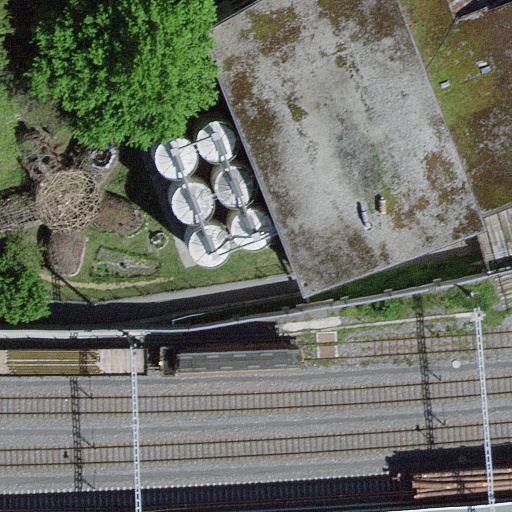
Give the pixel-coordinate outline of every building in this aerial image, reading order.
[(305,270),(511,192),(511,0),(226,0),(204,12),(305,270)] [(201,128),(202,135),(206,141),(212,146),(219,148),(226,148),(233,145),(238,140),(241,135),(243,128),(242,122),(240,116),(235,111),(229,107),(223,106),(216,107),(210,110),(205,115),(201,121),(201,128)] [(157,145),(159,152),(163,158),(169,162),(176,164),(183,164),(190,161),(195,157),(198,151),(199,145),(199,138),(196,132),(192,127),(186,124),(180,122),(173,123),(167,126),(161,131),(158,137),(157,145)] [(218,172),(219,179),(223,185),(229,189),(236,191),(243,191),(250,188),(255,184),(258,178),(260,172),(259,165),(257,159),(252,154),(247,151),(240,150),(234,150),(227,153),(222,158),(219,165),(218,172)] [(174,190),(176,197),(180,203),(185,207),(192,209),(200,209),(206,206),(211,202),(215,196),(216,190),(215,183),(213,177),(209,172),(203,169),(196,167),(190,168),(183,171),(178,176),(175,182),(174,190)] [(234,215),(235,222),(239,228),(245,233),(252,235),(259,235),(266,232),(271,228),(274,222),(276,215),(275,209),(273,203),(268,198),(262,195),(256,193),(249,194),(243,197),(238,202),(234,208),(234,215)] [(191,231),(193,238),(197,244),(203,248),(209,250),(217,250),(223,247),(228,243),(232,237),(233,231),(233,224),(230,218),(226,213),(220,210),(214,209),(207,209),(200,212),(195,217),(192,224),(191,231)] [(511,511),(511,498),(352,508),(264,511),(511,511)]
